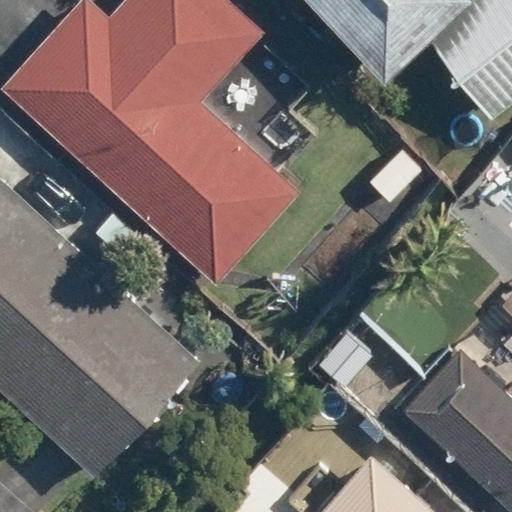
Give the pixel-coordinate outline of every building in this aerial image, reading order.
[(101,0),(74,0),(2,76),(218,280),(304,189),(203,94),(268,26),(240,0),(118,0),(111,8),(101,0)] [(326,0),(388,65),(456,0),(326,0)] [(511,93),(511,0),(498,0),(443,50),(495,108),(511,93)] [(0,170),(0,379),(97,469),(201,355),(0,170)] [(511,387),(462,342),(406,404),(511,500),(511,387)] [(316,510),(268,470),(233,511),(446,511),(367,447),(316,510)]
